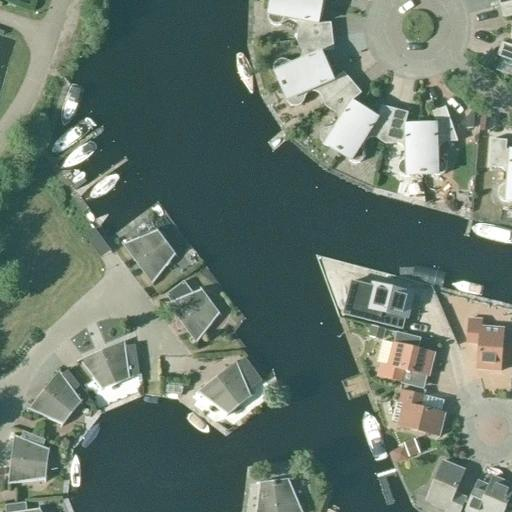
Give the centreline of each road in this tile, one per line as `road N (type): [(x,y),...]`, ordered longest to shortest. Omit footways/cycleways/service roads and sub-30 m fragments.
road 1 (residential): [(12,388),(26,365),(97,307),(122,301),(146,316),(159,338)]
road 2 (residential): [(447,55),(422,69),(387,57),(374,32),(386,0)]
